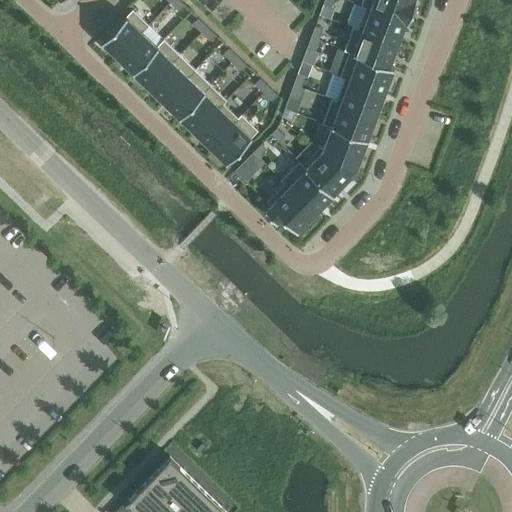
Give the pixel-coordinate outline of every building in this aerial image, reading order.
[(184,4),(179,0),(171,0),(169,2),(178,10),(184,4)] [(361,0),(360,4),(365,6),(405,21),(408,21),(415,0),(361,0)] [(357,28),(397,43),(405,21),(365,6),(357,28)] [(117,56),(148,24),(132,8),(101,41),(117,56)] [(200,32),(206,26),(198,17),(192,23),(200,32)] [(149,24),(148,24),(117,56),(132,71),(164,39),(163,38),(156,45),(142,31),(149,24)] [(315,25),(310,37),(318,39),(322,28),(315,25)] [(215,34),(206,26),(200,32),(209,40),(215,34)] [(389,66),(397,43),(357,28),(352,26),(344,49),(348,51),(389,66)] [(318,39),(310,37),(306,48),(314,51),(318,39)] [(148,86),(179,54),(164,39),(132,71),(148,86)] [(232,62),(237,56),(229,48),(223,53),(232,62)] [(344,76),(384,91),(393,67),(389,66),(348,51),(339,75),(344,76)] [(195,69),(179,54),(148,86),(163,101),(195,69)] [(246,64),(237,56),(232,62),(240,70),(246,64)] [(210,84),(195,69),(163,101),(179,116),(210,84)] [(293,84),(300,87),(305,75),(297,73),(293,84)] [(335,100),(375,115),(384,91),(344,76),(335,100)] [(263,92),(268,86),(260,78),(254,83),(263,92)] [(226,99),(210,84),(179,116),(194,131),(226,99)] [(296,98),(300,87),(293,84),(289,95),(296,98)] [(277,94),(268,86),(263,92),(271,100),(277,94)] [(322,122),(331,125),(367,138),(375,115),(335,100),(331,98),(322,122)] [(229,102),(226,99),(194,131),(210,146),(241,114),(241,113),(237,117),(226,105),(229,102)] [(257,129),(241,114),(210,146),(226,162),(257,129)] [(322,149),(355,169),(367,138),(331,125),(322,149)] [(285,135),(276,127),(270,133),(279,142),(285,135)] [(258,157),(267,148),(261,142),(252,151),(258,157)] [(332,193),(355,169),(322,149),(318,146),(301,163),(332,193)] [(332,193),(301,163),(298,160),(280,178),(284,182),(314,211),(332,193)] [(296,230),(314,211),(284,182),(266,200),(269,204),(264,209),(275,221),(281,215),(296,230)] [(136,511),(227,511),(228,511),(169,454),(124,500),(136,511)]
